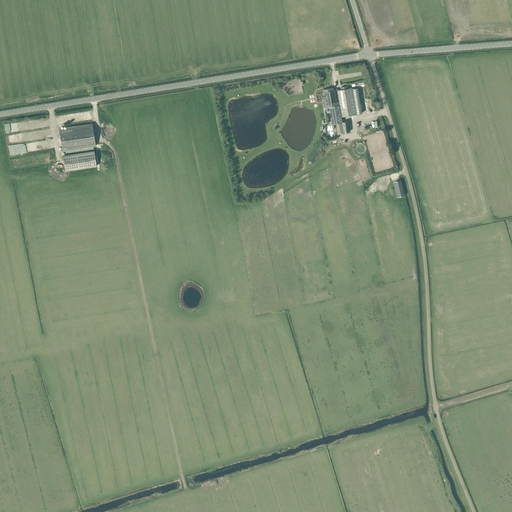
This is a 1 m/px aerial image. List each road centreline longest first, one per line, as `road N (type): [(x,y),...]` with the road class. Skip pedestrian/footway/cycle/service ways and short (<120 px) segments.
road 1 (unclassified): [(473,511),(440,426),(418,221),(368,54)]
road 2 (unclassified): [(368,54),(0,114)]
road 3 (unclassified): [(511,43),(368,54)]
